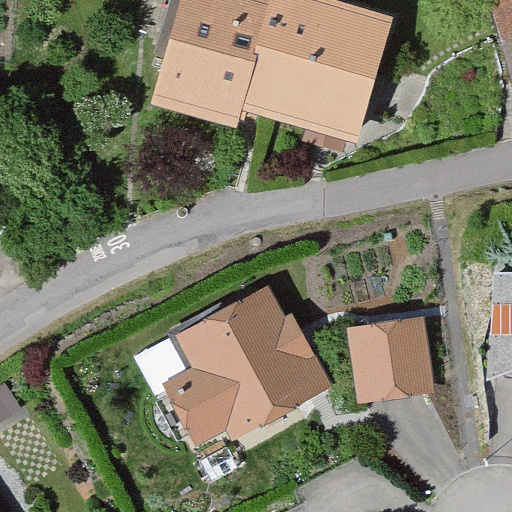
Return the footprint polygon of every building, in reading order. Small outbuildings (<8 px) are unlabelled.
[(251,0),(185,0),(155,105),(236,128),(241,110),(271,5),(251,0)] [(241,110),(356,143),(391,24),(308,0),(272,0),(271,5),(241,110)] [(511,1),(491,7),(511,79),(511,1)] [(487,383),(511,373),(511,276),(494,276),(487,383)] [(169,393),(197,446),(227,430),(232,440),(321,392),(268,294),(179,342),(198,377),(169,393)] [(351,334),(361,404),(433,393),(422,323),(351,334)] [(0,423),(20,411),(4,386),(0,388),(0,423)]
